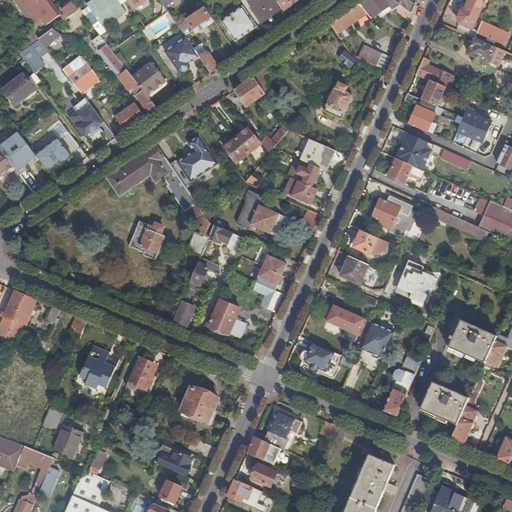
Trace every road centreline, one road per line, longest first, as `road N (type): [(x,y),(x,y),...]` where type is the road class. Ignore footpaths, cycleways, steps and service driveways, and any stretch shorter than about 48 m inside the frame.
road 1 (residential): [(0,236),(346,0)]
road 2 (residential): [(266,379),(434,0)]
road 3 (residential): [(266,379),(0,264)]
road 4 (residential): [(511,482),(266,379)]
road 5 (residential): [(206,511),(266,379)]
